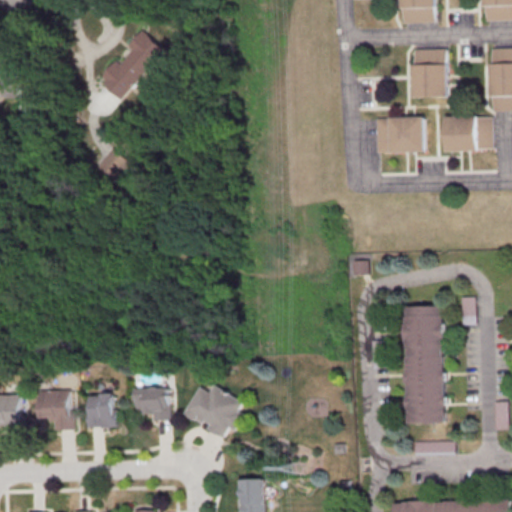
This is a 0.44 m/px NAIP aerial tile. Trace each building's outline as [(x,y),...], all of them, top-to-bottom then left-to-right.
[(403,0),(438,0),(439,21),(404,22),(403,0)] [(485,0),(511,0),(511,19),(486,20),(485,0)] [(143,33),(171,57),(163,67),(157,61),(122,102),(103,86),(106,83),(102,79),(116,63),(120,67),(133,52),(129,49),(143,33)] [(491,48),(511,47),(511,94),(493,96),(491,48)] [(414,49),(449,48),(451,96),(416,97),(414,49)] [(378,118),(393,117),(393,116),(426,115),(427,150),(394,151),(394,149),(379,150),(378,118)] [(495,148),(480,148),(480,150),(448,151),(447,115),(479,115),(479,116),(494,116),(495,148)] [(133,162),(115,147),(99,167),(117,182),(133,162)] [(369,260),(356,260),(356,273),(369,273),(369,260)] [(476,296),(463,296),(464,323),(477,323),(476,296)] [(406,311),(445,310),(448,426),(409,427),(406,311)] [(389,340),(374,340),(374,367),(389,367),(389,340)] [(215,387),(245,405),(241,413),(247,416),(237,433),(231,430),(225,441),(209,431),(211,427),(206,424),(205,427),(198,423),(199,420),(198,419),(196,423),(185,417),(201,390),(210,396),(215,387)] [(41,393),(72,392),(72,413),(75,413),(75,433),(57,434),(57,422),(52,422),(52,424),(42,424),(41,393)] [(136,393),(171,392),(172,423),(154,424),(154,419),(145,419),(145,414),(137,415),(136,393)] [(90,427),(118,427),(118,393),(90,393),(90,427)] [(0,398),(23,398),(24,435),(8,436),(8,429),(0,429),(0,398)] [(509,401),(495,401),(495,429),(509,429),(509,401)] [(242,483),(265,482),(265,511),(241,511),(241,510),(242,510),(242,483)] [(396,511),(396,506),(511,503),(511,511),(396,511)]
